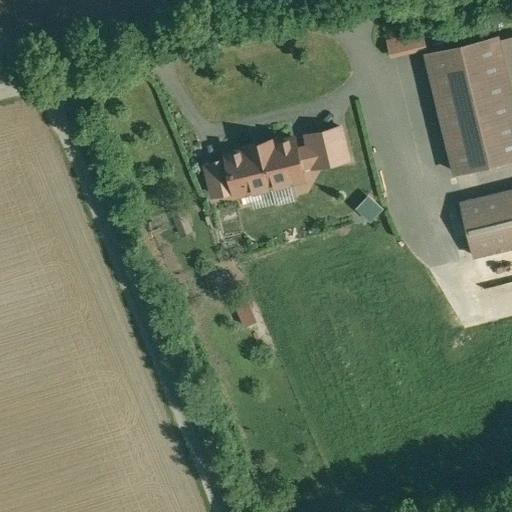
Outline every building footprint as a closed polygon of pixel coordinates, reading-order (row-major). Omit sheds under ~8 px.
[(423,32),(388,40),(392,57),(427,48),(423,32)] [(498,36),(427,53),(456,172),(511,157),(511,91),(508,76),(500,41),(498,36)] [(511,38),(500,41),(508,76),(511,75),(511,38)] [(342,126),(306,135),(309,145),(309,146),(314,164),(314,166),(349,157),(342,126)] [(295,137),(277,142),(276,137),(275,138),(245,145),(244,145),(245,149),(227,154),(228,158),(235,189),(236,194),(275,185),(279,187),(289,184),(291,181),(305,177),(302,167),(314,164),(309,146),(309,145),(298,148),(295,137)] [(228,158),(207,164),(214,194),(235,189),(228,158)] [(511,190),(464,202),(477,256),(511,247),(511,190)] [(244,299),(230,303),(237,326),(251,322),(244,299)]
